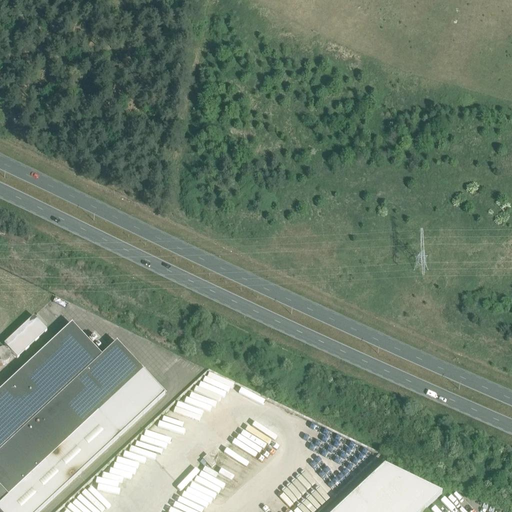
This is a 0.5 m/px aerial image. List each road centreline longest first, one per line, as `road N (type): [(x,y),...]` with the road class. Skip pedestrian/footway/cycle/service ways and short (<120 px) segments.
road 1 (primary): [(511,397),(0,158)]
road 2 (primary): [(0,194),(511,425)]
